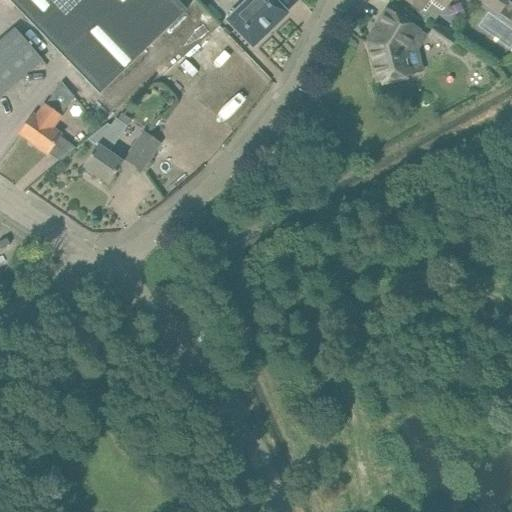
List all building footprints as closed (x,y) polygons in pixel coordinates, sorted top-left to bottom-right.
[(177,0),(7,0),(100,94),(187,9),(177,0)] [(248,0),(226,22),(252,48),(286,14),(272,0),(248,0)] [(405,0),(421,11),(420,13),(433,23),(443,8),(444,8),(449,0),(405,0)] [(479,0),(496,12),(510,20),(511,17),(511,4),(505,0),(479,0)] [(420,31),(404,21),(387,11),(368,43),(369,44),(378,81),(409,74),(404,49),(407,44),(410,46),(420,31)] [(455,39),(436,25),(428,36),(447,50),(455,39)] [(15,28),(0,40),(0,95),(43,60),(15,28)] [(32,116),(32,117),(20,133),(47,153),(59,136),(50,130),(60,117),(60,116),(74,98),(61,83),(35,119),(32,116)] [(108,124),(103,127),(88,140),(97,146),(82,166),(107,184),(122,162),(108,153),(131,120),(121,113),(118,119),(116,118),(111,126),(108,124)] [(125,160),(141,171),(160,144),(144,132),(125,160)]
